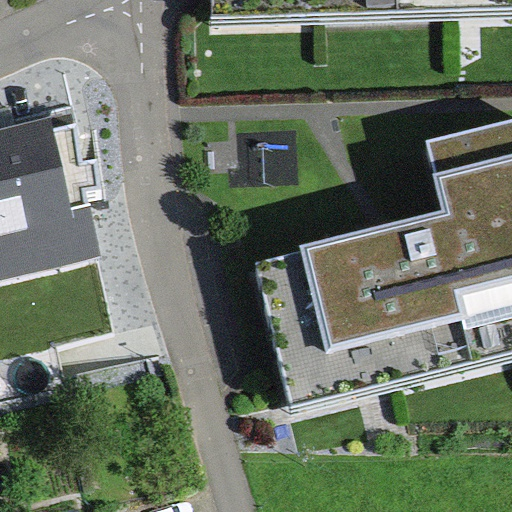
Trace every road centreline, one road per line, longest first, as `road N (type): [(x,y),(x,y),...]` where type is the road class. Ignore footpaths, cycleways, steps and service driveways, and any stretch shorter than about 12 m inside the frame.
road 1 (residential): [(228,511),(137,156),(129,0)]
road 2 (unknown): [(137,156),(511,111)]
road 3 (residential): [(116,0),(0,52)]
